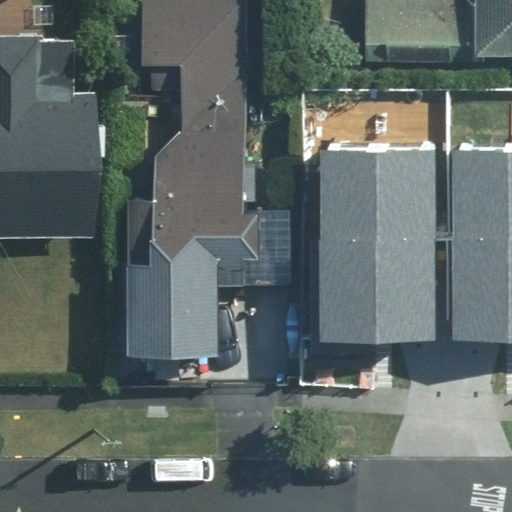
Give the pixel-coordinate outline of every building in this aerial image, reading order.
[(200,344),(201,275),(249,275),(251,0),(144,0),(142,255),(119,255),(118,344),(200,344)] [(511,0),(367,0),(367,46),(511,44),(511,0)] [(0,31),(0,223),(79,224),(80,89),(56,89),(56,32),(0,31)] [(330,127),(329,313),(444,314),(445,128),(330,127)] [(511,136),(453,136),(452,322),(511,322),(511,136)]
